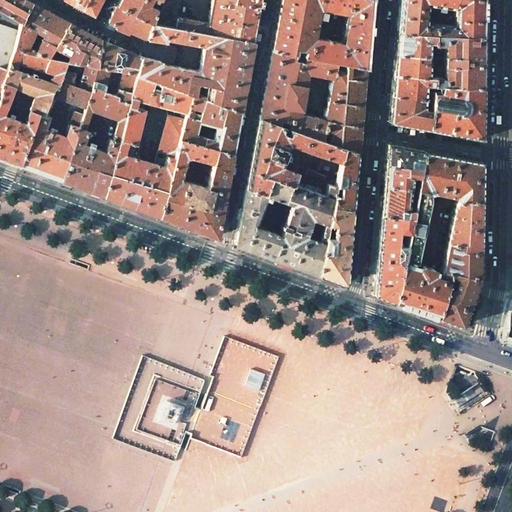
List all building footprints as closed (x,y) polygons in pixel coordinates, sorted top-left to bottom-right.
[(30,1),(27,0),(0,0),(0,9),(20,21),(30,1)] [(66,0),(91,13),(96,0),(66,0)] [(117,0),(116,3),(148,20),(153,5),(146,2),(147,0),(117,0)] [(155,0),(153,5),(148,20),(166,24),(173,25),(174,16),(176,16),(178,0),(155,0)] [(210,0),(207,22),(176,16),(174,16),(173,25),(251,41),(258,0),(210,0)] [(368,0),(278,0),(276,17),(270,49),(334,60),(363,65),(368,0)] [(398,0),(396,30),(434,33),(483,36),(483,0),(398,0)] [(20,21),(14,48),(53,57),(58,46),(68,22),(30,1),(20,21)] [(148,20),(116,3),(107,22),(125,29),(144,37),(148,20)] [(20,21),(0,9),(0,67),(6,70),(7,65),(10,59),(14,48),(20,21)] [(166,24),(148,20),(144,37),(163,40),(163,37),(166,24)] [(99,38),(68,22),(58,46),(70,53),(67,60),(79,62),(81,57),(86,58),(85,60),(83,60),(82,63),(95,66),(99,38)] [(125,29),(107,22),(104,27),(113,30),(114,28),(124,32),(125,29)] [(173,25),(166,24),(163,37),(164,38),(203,44),(198,70),(159,63),(160,60),(140,55),(136,74),(189,93),(238,110),(251,41),(173,25)] [(394,52),(433,54),(434,43),(434,33),(396,30),(394,52)] [(483,36),(434,33),(434,43),(436,43),(440,44),(443,41),(443,63),(443,79),(440,75),(431,75),(431,76),(431,84),(437,84),(482,86),(482,58),(483,36)] [(96,66),(109,69),(123,71),(136,74),(140,55),(99,38),(95,66),(96,66)] [(436,43),(434,43),(433,54),(431,75),(440,75),(443,79),(443,63),(440,63),(440,54),(436,53),(436,43)] [(173,46),(163,44),(160,60),(159,63),(172,65),(175,49),(173,46)] [(53,57),(14,48),(10,59),(53,72),(50,81),(57,83),(58,79),(65,59),(53,57)] [(264,79),(257,117),(319,138),(323,117),(298,113),(306,72),(330,76),(331,76),(334,60),(270,49),(264,79)] [(392,73),(431,76),(431,75),(433,54),(394,52),(392,73)] [(67,60),(65,59),(58,79),(70,83),(73,72),(80,75),(77,85),(89,89),(90,86),(96,66),(95,66),(82,63),(79,62),(67,60)] [(356,151),(363,65),(334,60),(331,76),(330,76),(330,80),(328,82),(327,84),(327,86),(328,88),(324,109),(323,110),(322,111),(322,113),(322,116),(323,117),(319,138),(341,146),(356,151)] [(50,95),(53,86),(56,87),(57,83),(50,81),(7,65),(6,70),(0,85),(0,157),(18,164),(38,111),(43,113),(50,95)] [(109,69),(96,66),(90,86),(102,90),(109,69)] [(123,71),(109,69),(102,90),(115,94),(123,71)] [(136,74),(123,71),(115,94),(129,99),(136,74)] [(431,76),(392,73),(390,94),(422,97),(423,84),(431,84),(431,76)] [(189,93),(136,74),(129,99),(102,195),(130,205),(158,215),(177,138),(182,118),(178,117),(166,114),(157,149),(157,150),(167,152),(163,166),(153,163),(132,157),(121,153),(125,141),(133,144),(134,141),(142,108),(133,106),(135,98),(170,107),(185,110),(189,93)] [(70,83),(58,79),(57,83),(56,87),(53,86),(50,95),(53,96),(83,106),(89,89),(77,85),(70,83)] [(431,84),(423,84),(422,97),(430,97),(430,89),(431,84)] [(482,86),(437,84),(437,89),(430,89),(430,97),(429,107),(429,110),(428,128),(480,138),(481,138),(482,86)] [(79,187),(102,195),(129,99),(115,94),(102,90),(90,86),(89,89),(83,106),(81,112),(60,180),(79,187)] [(185,110),(182,118),(177,138),(231,152),(238,110),(189,93),(185,110)] [(422,97),(390,94),(388,121),(428,128),(429,110),(423,109),(423,110),(421,110),(422,104),(422,97)] [(53,96),(50,95),(43,113),(38,111),(18,164),(37,171),(60,180),(81,112),(73,110),(64,136),(41,128),(53,96)] [(430,97),(422,97),(422,104),(424,104),(423,106),(429,107),(430,97)] [(185,110),(170,107),(169,112),(179,114),(178,117),(182,118),(185,110)] [(319,138),(257,117),(250,152),(245,186),(263,193),(267,175),(290,183),(290,182),(293,174),(294,170),(279,165),(281,158),(287,142),(322,154),(316,172),(328,176),(335,178),(341,146),(319,138)] [(177,138),(158,215),(186,225),(215,236),(231,152),(177,138)] [(133,144),(125,141),(121,153),(132,157),(136,141),(134,141),(133,144)] [(385,163),(418,167),(421,150),(386,143),(385,163)] [(353,180),(356,151),(341,146),(335,178),(330,205),(351,207),(353,180)] [(157,149),(153,163),(163,166),(167,152),(157,150),(157,149)] [(432,191),(454,195),(457,198),(456,199),(480,199),(480,161),(421,150),(418,167),(414,188),(414,190),(428,192),(432,191)] [(297,164),(281,158),(279,165),(294,170),(296,164),(297,164)] [(418,167),(385,163),(383,183),(407,187),(414,188),(418,167)] [(316,172),(296,164),(294,170),(293,174),(319,184),(320,183),(326,185),(328,176),(316,172)] [(328,176),(326,185),(324,194),(290,182),(290,183),(267,175),(263,193),(245,186),(236,233),(234,243),(317,273),(327,224),(327,221),(330,205),(335,178),(328,176)] [(407,187),(383,183),(380,213),(409,216),(410,209),(405,209),(407,187)] [(414,188),(407,187),(405,209),(410,209),(414,190),(414,188)] [(432,267),(420,264),(415,261),(428,200),(428,193),(428,192),(414,190),(410,209),(409,216),(406,230),(392,301),(435,316),(448,269),(441,267),(438,279),(430,277),(432,267)] [(454,202),(446,241),(479,250),(479,220),(480,199),(456,199),(454,202)] [(351,207),(330,205),(327,221),(335,223),(332,235),(328,234),(330,224),(327,224),(317,273),(344,283),(347,244),(351,207)] [(380,213),(373,294),(392,301),(406,230),(409,216),(380,213)] [(460,325),(478,277),(478,274),(479,250),(446,241),(441,267),(448,269),(435,316),(460,325)] [(449,386),(397,417),(252,484),(212,503),(209,501),(185,511),(323,511),(338,505),(359,496),(372,491),(384,485),(387,495),(411,503),(435,511),(445,511),(455,486),(460,472),(479,463),(492,467),(496,472),(508,467),(497,442),(495,433),(500,416),(504,414),(499,404),(495,397),(492,391),(511,377),(511,309),(509,330),(502,351),(472,372),(456,365),(449,386)] [(369,511),(372,491),(359,496),(338,505),(323,511),(369,511)]
